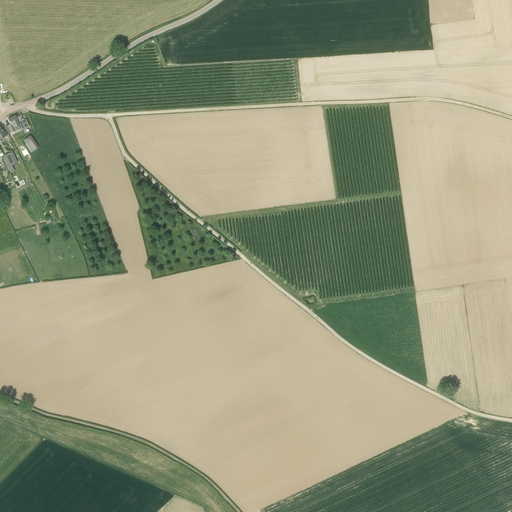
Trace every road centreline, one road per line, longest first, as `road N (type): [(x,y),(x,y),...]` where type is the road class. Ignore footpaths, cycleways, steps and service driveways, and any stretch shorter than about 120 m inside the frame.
road 1 (track): [(511,420),(447,400),(338,337),(137,167),(106,115),(50,114),(28,103)]
road 2 (track): [(106,115),(439,99),(511,118)]
road 3 (track): [(238,511),(215,486),(157,448),(0,397)]
road 4 (tertiary): [(4,112),(69,85),(217,0)]
